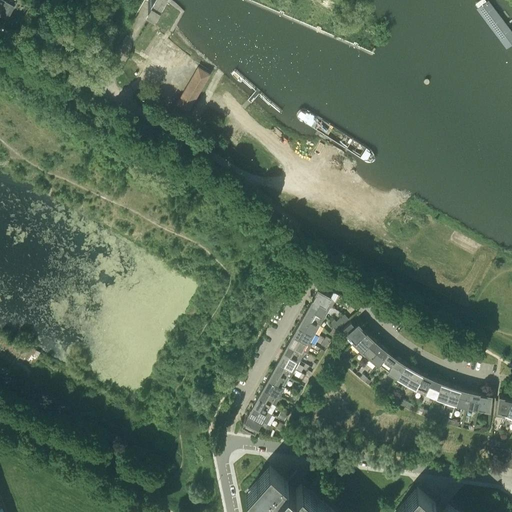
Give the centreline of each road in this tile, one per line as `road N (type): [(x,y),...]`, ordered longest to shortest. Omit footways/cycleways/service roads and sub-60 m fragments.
road 1 (residential): [(511,384),(436,364),(382,328),(344,289),(317,278),(238,406)]
road 2 (track): [(0,406),(168,480),(182,462),(175,408),(208,337)]
road 3 (residential): [(511,483),(232,444),(221,458)]
road 4 (unclassified): [(246,175),(0,32)]
